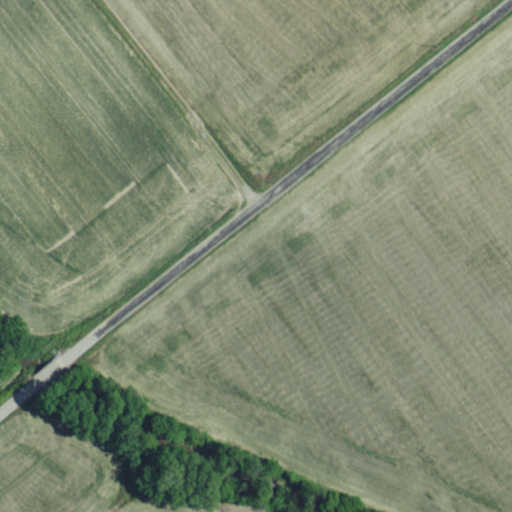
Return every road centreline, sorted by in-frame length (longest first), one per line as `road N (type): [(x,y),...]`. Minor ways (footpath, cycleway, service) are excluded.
road 1 (residential): [(253,211),(511,4)]
road 2 (track): [(253,211),(86,0)]
road 3 (residential): [(57,371),(253,211)]
